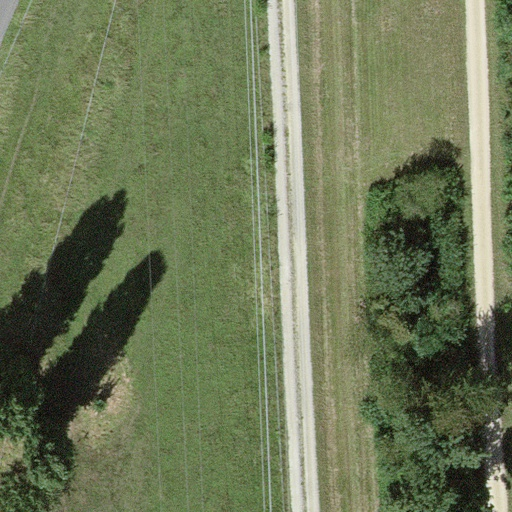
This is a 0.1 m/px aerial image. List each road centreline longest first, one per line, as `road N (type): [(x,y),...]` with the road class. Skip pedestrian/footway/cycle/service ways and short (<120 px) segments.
road 1 (track): [(296,511),(269,0)]
road 2 (track): [(469,0),(491,511)]
